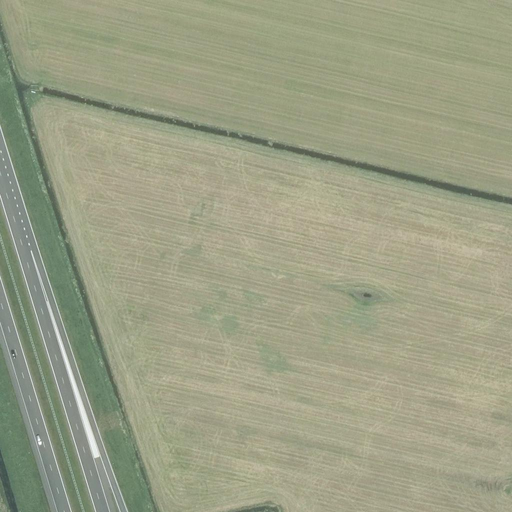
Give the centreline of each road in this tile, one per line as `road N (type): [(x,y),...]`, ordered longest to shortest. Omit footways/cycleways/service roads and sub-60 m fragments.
road 1 (motorway): [(123,511),(34,249),(10,207)]
road 2 (motorway): [(102,511),(10,207)]
road 3 (motorway): [(0,303),(63,511)]
